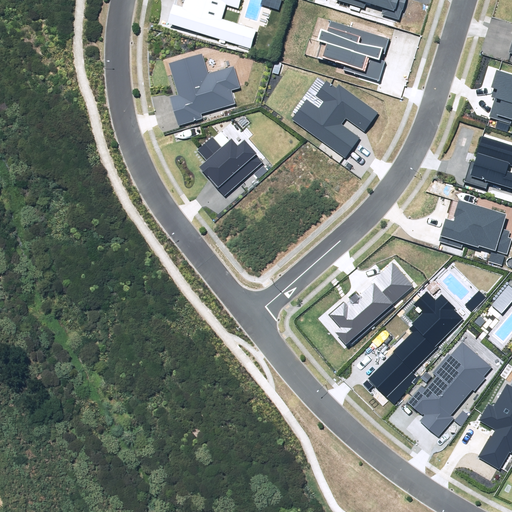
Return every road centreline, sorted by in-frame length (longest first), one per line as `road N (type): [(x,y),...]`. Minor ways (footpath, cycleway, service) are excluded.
road 1 (residential): [(250,316),(404,156),(462,0)]
road 2 (residential): [(250,316),(160,202),(133,153),(119,102),(122,0)]
road 3 (residential): [(468,511),(352,432),(250,316)]
